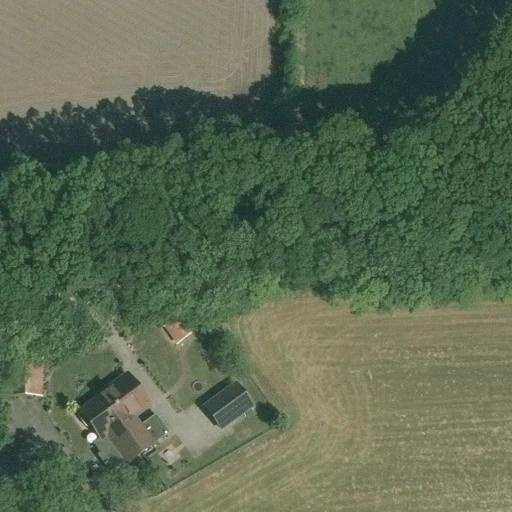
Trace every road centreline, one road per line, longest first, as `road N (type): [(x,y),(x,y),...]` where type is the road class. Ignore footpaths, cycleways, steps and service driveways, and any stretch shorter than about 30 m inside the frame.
road 1 (track): [(123,297),(511,261)]
road 2 (unclassified): [(0,304),(123,297)]
